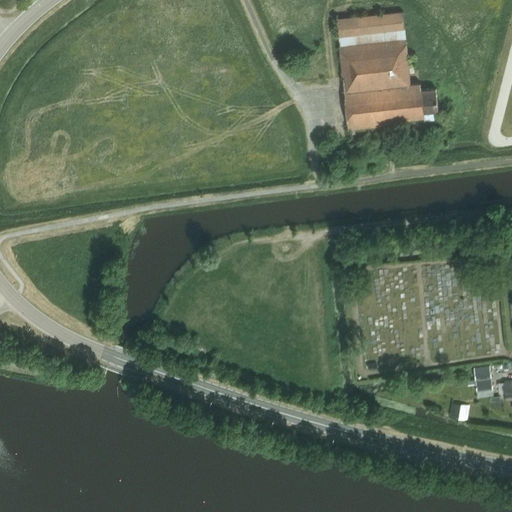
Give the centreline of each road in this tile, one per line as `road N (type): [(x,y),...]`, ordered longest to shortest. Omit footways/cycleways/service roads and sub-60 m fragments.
road 1 (secondary): [(511,467),(288,415),(102,351),(12,299)]
road 2 (unclassified): [(511,161),(328,186)]
road 3 (track): [(511,212),(338,230)]
